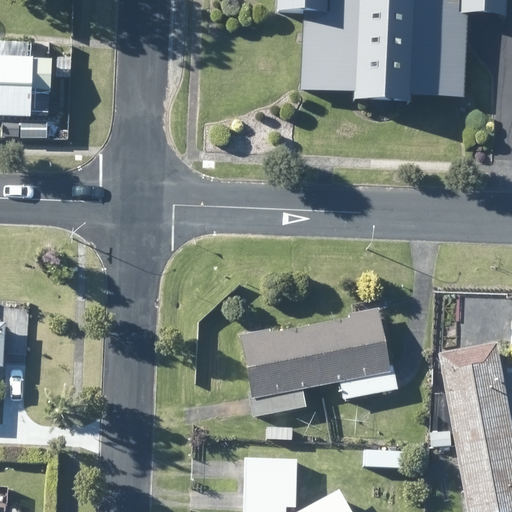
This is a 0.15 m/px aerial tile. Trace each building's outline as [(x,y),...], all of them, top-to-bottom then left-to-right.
[(275,0),(275,16),(300,17),(298,93),(350,95),(350,106),(406,107),(407,99),(461,100),(463,34),(463,17),(503,18),(503,0),(275,0)] [(0,119),(31,121),(33,64),(0,62),(0,119)] [(394,388),(390,365),(384,366),(373,308),(351,312),(348,313),(349,317),(264,333),(263,330),(249,332),(237,334),(248,391),(246,392),(249,412),(250,415),(267,411),(270,425),(286,423),(283,409),(302,404),(299,387),(337,381),(341,398),(394,388)] [(511,511),(511,439),(494,341),(436,351),(438,358),(453,444),(456,460),(457,466),(465,511),(511,511)] [(429,445),(448,446),(448,430),(432,431),(428,430),(429,445)] [(293,506),(294,457),(241,455),(241,459),(240,478),(240,491),(239,510),(239,511),(265,511),(264,511),(348,511),(335,489),(293,511),(283,511),(282,510),(283,505),(293,506)]
